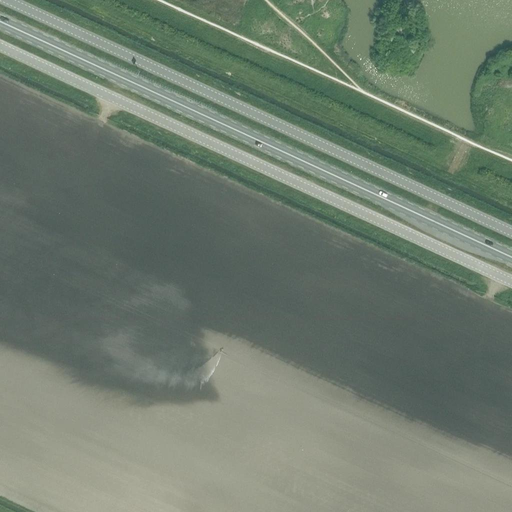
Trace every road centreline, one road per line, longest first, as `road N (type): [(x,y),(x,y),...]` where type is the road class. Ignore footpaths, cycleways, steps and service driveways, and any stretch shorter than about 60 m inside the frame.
road 1 (primary): [(511,257),(0,20)]
road 2 (unclassified): [(511,282),(0,47)]
road 3 (unclassified): [(511,233),(6,0)]
